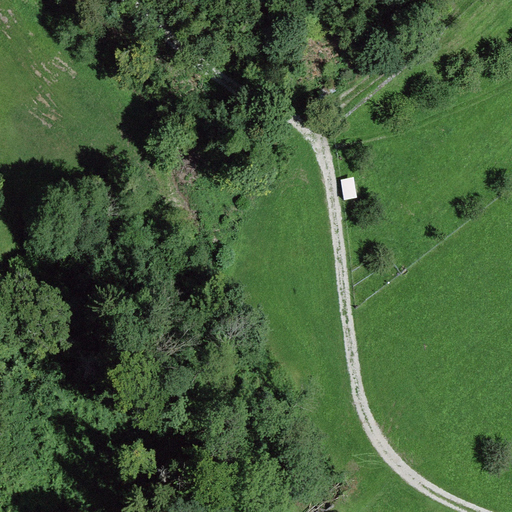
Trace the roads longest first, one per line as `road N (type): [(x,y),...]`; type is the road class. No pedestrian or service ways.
road 1 (track): [(486,511),(446,496),(398,460),(373,417),(320,131),(203,67),(128,0)]
road 2 (track): [(316,129),(449,13)]
